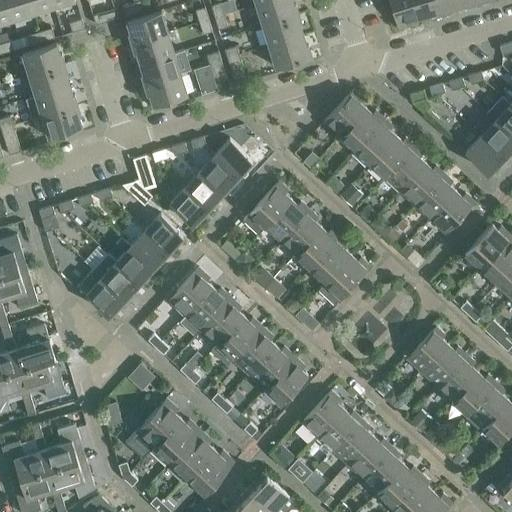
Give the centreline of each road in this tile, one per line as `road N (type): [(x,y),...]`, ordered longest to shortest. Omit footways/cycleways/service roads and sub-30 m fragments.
road 1 (unclassified): [(125,142),(364,63)]
road 2 (unclassified): [(364,63),(511,21)]
road 3 (unclassified): [(0,183),(125,142)]
